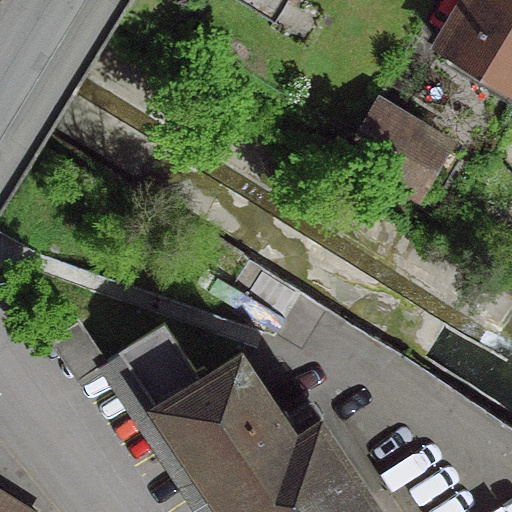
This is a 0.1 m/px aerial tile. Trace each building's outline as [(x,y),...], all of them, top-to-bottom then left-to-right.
[(511,92),(511,0),(466,0),(438,48),(511,92)] [(342,153),(414,197),(446,146),(373,102),(342,153)] [(199,367),(191,372),(159,323),(115,352),(208,491),(317,420),(316,418),(291,435),(239,357),(236,353),(204,374),(199,367)] [(378,511),(317,420),(208,491),(222,511),(378,511)] [(0,511),(22,511),(0,498),(0,511)]
